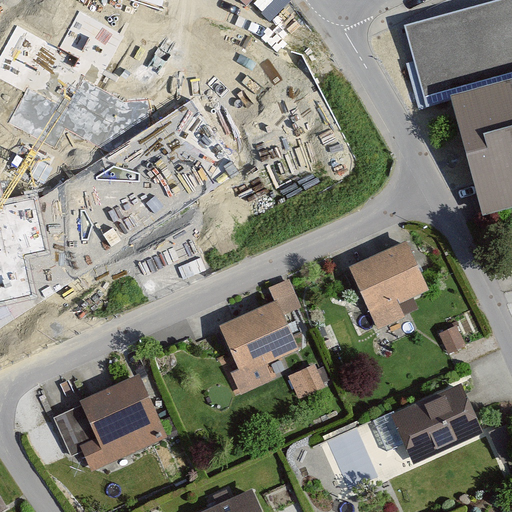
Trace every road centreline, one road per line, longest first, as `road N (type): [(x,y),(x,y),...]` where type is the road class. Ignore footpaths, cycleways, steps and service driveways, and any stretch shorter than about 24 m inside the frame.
road 1 (residential): [(431,195),(0,388)]
road 2 (residential): [(333,0),(431,195)]
road 3 (residential): [(431,195),(511,350)]
